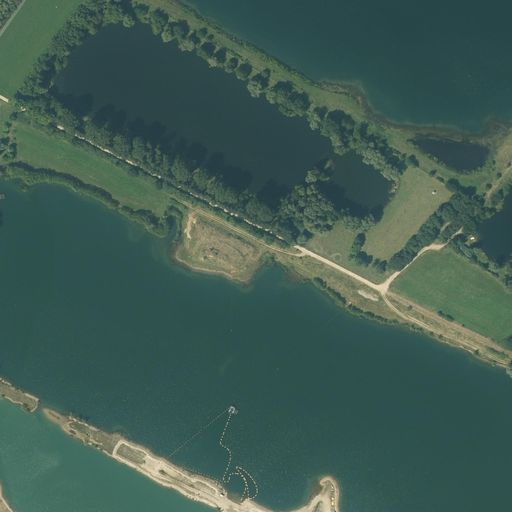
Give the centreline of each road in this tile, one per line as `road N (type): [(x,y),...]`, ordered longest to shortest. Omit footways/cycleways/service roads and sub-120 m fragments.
road 1 (track): [(0,157),(10,126),(19,123),(182,201)]
road 2 (track): [(511,165),(378,287)]
